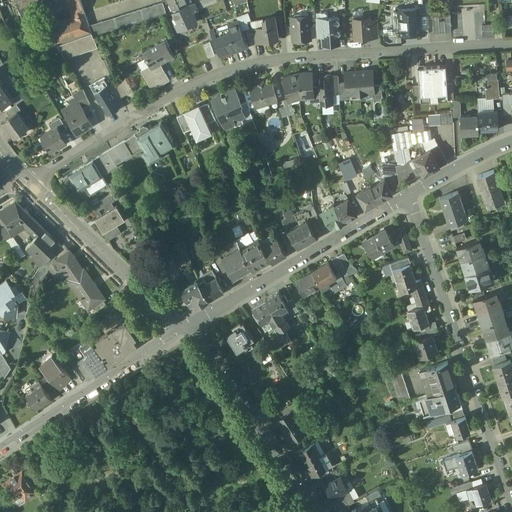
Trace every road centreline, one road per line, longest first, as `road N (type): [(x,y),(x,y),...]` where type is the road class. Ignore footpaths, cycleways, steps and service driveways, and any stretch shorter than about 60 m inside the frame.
road 1 (residential): [(28,183),(156,103),(243,66),(511,44)]
road 2 (residential): [(410,193),(511,504)]
road 3 (residential): [(410,193),(186,326)]
road 4 (residential): [(314,511),(186,326)]
road 5 (residential): [(186,326),(0,451)]
road 6 (residential): [(186,326),(28,183)]
